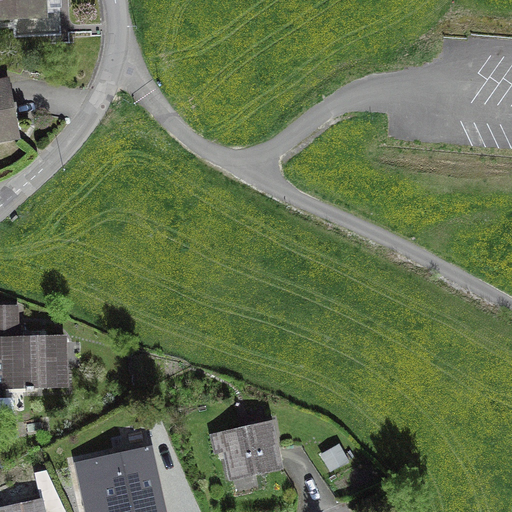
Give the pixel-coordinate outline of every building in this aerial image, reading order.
[(44,8),(43,0),(0,0),(0,18),(45,17),(44,8)] [(59,0),(43,0),(44,8),(60,7),(59,0)] [(6,83),(0,84),(0,137),(15,135),(6,83)] [(16,306),(0,306),(0,339),(6,339),(17,339),(17,338),(16,306)] [(17,339),(6,339),(7,354),(4,354),(4,359),(0,359),(0,387),(65,386),(64,337),(17,338),(17,339)] [(255,473),(280,467),(270,423),(225,433),(228,447),(224,448),(231,477),(231,475),(255,470),(255,473)] [(88,511),(163,511),(149,449),(78,465),(88,511)] [(0,511),(42,511),(40,500),(0,508),(0,511)]
